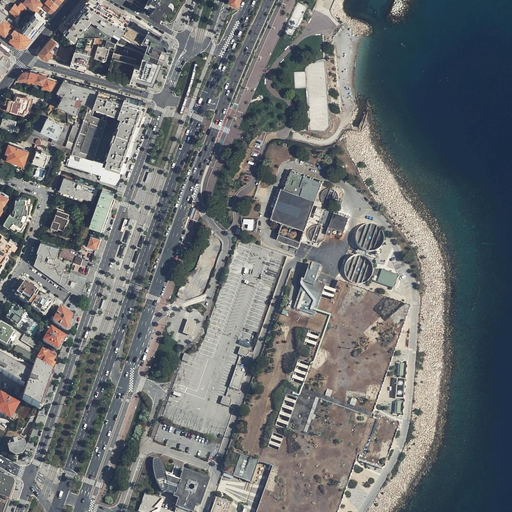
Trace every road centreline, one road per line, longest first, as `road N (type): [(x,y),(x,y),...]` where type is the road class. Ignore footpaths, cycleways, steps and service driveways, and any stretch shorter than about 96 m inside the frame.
road 1 (primary): [(124,380),(226,96)]
road 2 (primary): [(202,104),(104,371)]
road 3 (secondary): [(163,99),(87,310)]
road 4 (secondary): [(87,310),(32,472)]
road 5 (tertiary): [(24,60),(163,99)]
road 6 (primary): [(78,511),(124,380)]
road 7 (primary): [(104,371),(61,492)]
road 8 (residential): [(0,178),(47,193),(22,267)]
